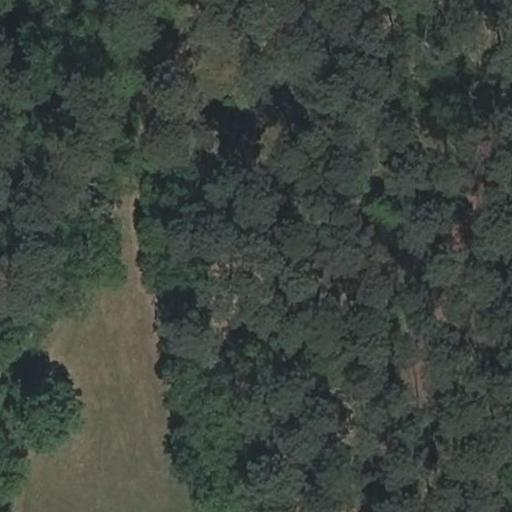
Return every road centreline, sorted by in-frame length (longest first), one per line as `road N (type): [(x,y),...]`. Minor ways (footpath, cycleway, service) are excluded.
road 1 (track): [(205,0),(148,137),(154,215),(219,511)]
road 2 (track): [(511,131),(370,511)]
